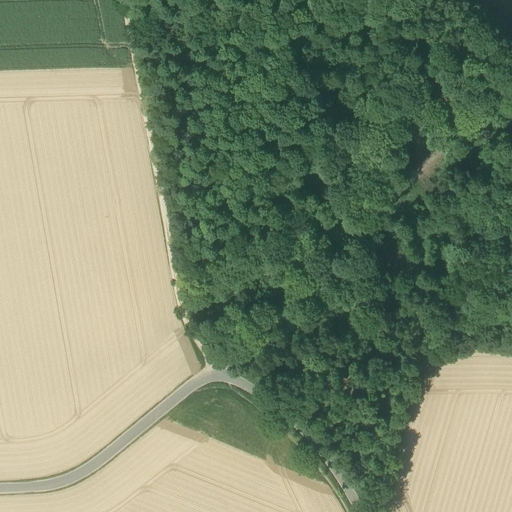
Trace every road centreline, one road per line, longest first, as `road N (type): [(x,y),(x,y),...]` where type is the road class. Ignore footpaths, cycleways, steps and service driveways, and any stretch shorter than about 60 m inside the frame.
road 1 (tertiary): [(359,511),(296,422),(217,370),(89,469),(51,486),(0,488)]
road 2 (track): [(511,78),(217,370)]
road 3 (track): [(123,0),(185,309),(217,370)]
road 4 (track): [(129,25),(335,0)]
